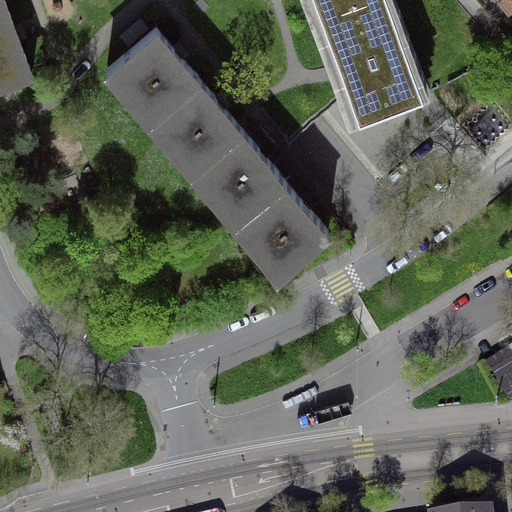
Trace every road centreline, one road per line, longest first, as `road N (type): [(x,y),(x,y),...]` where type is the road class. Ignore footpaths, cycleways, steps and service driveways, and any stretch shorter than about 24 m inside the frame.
road 1 (residential): [(511,162),(341,287),(167,362)]
road 2 (residential): [(511,288),(298,420),(201,500)]
road 3 (primary): [(201,500),(350,468),(511,450)]
road 4 (residential): [(0,285),(30,328),(68,351),(122,364),(167,362)]
road 5 (residential): [(167,362),(201,500)]
